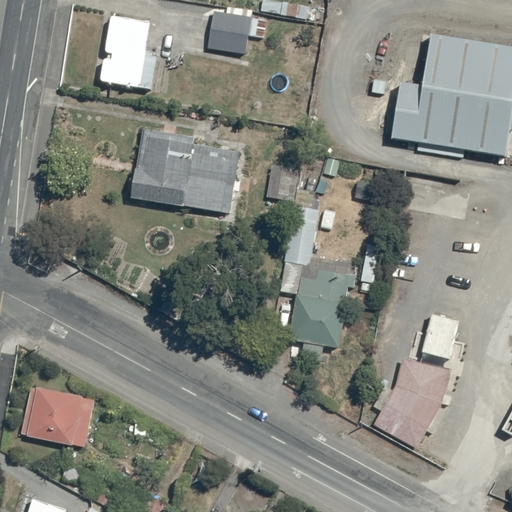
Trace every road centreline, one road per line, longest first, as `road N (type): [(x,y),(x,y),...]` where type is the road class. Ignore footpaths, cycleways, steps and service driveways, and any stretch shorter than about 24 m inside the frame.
road 1 (unclassified): [(0,289),(409,511)]
road 2 (trunk): [(0,148),(24,0)]
road 3 (unknown): [(443,511),(511,383)]
